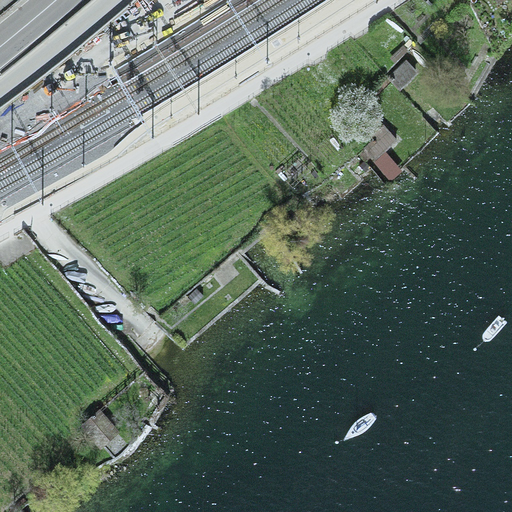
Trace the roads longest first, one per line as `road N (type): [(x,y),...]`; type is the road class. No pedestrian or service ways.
road 1 (residential): [(390,0),(218,109),(0,231)]
road 2 (tertiary): [(0,87),(108,0)]
